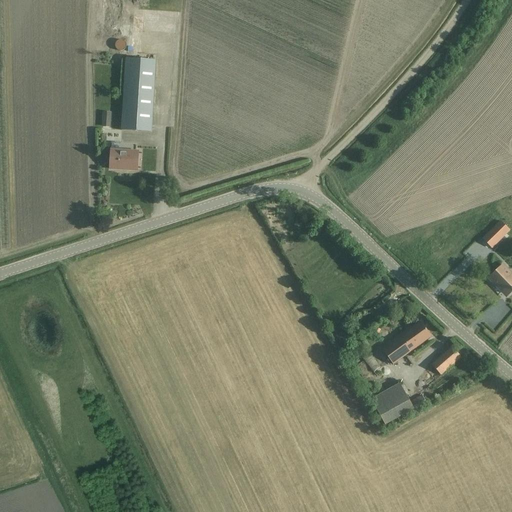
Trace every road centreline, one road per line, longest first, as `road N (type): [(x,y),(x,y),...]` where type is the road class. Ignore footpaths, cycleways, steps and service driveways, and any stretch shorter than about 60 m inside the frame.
road 1 (tertiary): [(0,274),(261,188),(295,188),(511,376)]
road 2 (track): [(464,0),(386,99),(295,188)]
